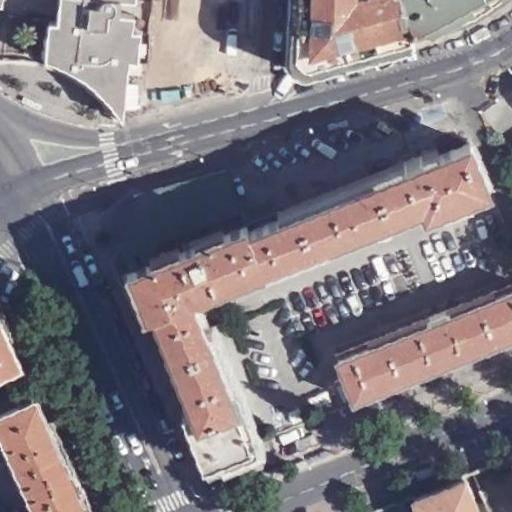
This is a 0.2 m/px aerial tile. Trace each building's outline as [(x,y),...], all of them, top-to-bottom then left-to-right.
[(75,0),(74,19),(57,18),(53,56),(74,67),(88,76),(101,87),(111,99),(121,116),(134,12),(118,10),(119,0),(75,0)] [(59,0),(57,18),(74,19),(75,0),(59,0)] [(228,15),(229,0),(172,0),(169,34),(186,35),(186,56),(188,60),(193,64),(199,66),(205,64),(209,60),(211,55),(212,37),(230,39),(232,16),(228,15)] [(291,0),(289,63),(298,69),(311,68),(415,39),(403,0),(291,0)] [(403,0),(415,39),(442,31),(481,15),(504,0),(403,0)] [(439,150),(250,226),(268,270),(269,274),(425,213),(427,217),(490,192),(472,144),(442,156),(439,150)] [(268,270),(250,226),(229,173),(137,196),(134,217),(130,234),(112,261),(135,322),(152,316),(190,301),(268,270)] [(511,341),(511,285),(336,355),(356,405),(511,341)] [(190,301),(152,316),(191,409),(182,412),(204,465),(258,444),(235,389),(229,392),(190,301)] [(0,370),(21,362),(1,317),(0,317),(0,370)] [(86,511),(85,504),(37,398),(0,414),(0,428),(4,438),(0,439),(0,462),(1,463),(9,460),(14,474),(19,473),(34,508),(30,510),(31,511),(86,511)] [(477,511),(462,476),(411,496),(417,511),(477,511)]
